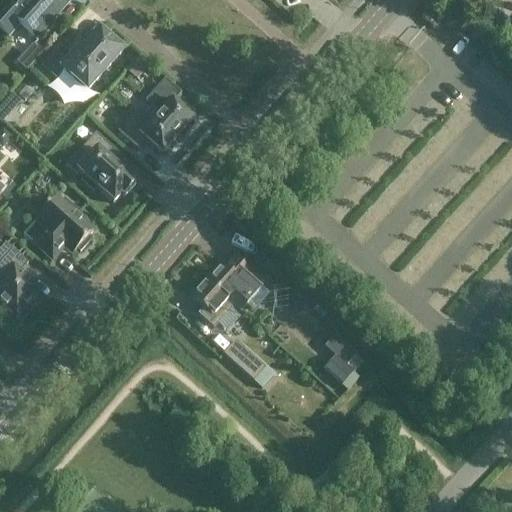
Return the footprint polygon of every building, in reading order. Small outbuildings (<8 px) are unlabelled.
[(8,0),(0,9),(0,31),(9,39),(20,26),(35,40),(67,5),(60,0),(8,0)] [(122,54),(117,49),(118,48),(106,37),(105,39),(100,34),(79,57),(76,55),(72,60),(60,49),(43,68),(56,80),(63,71),(71,79),(70,81),(80,90),(82,88),(87,92),(122,54)] [(178,109),(172,104),(180,94),(170,86),(151,108),(161,116),(152,126),(137,112),(118,134),(139,153),(147,144),(162,157),(181,135),(184,138),(194,126),(191,124),(193,122),(190,120),(193,117),(180,106),(178,109)] [(454,114),(458,110),(453,106),(450,110),(454,114)] [(135,186),(106,160),(114,151),(96,135),(81,152),(90,160),(78,173),(84,178),(81,181),(94,193),(97,190),(113,205),(121,196),(124,199),(135,186)] [(80,253),(91,241),(88,238),(93,232),(74,215),(76,212),(64,201),(61,204),(56,199),(35,223),(45,232),(33,245),(52,262),(67,246),(75,253),(77,250),(80,253)] [(16,319),(40,292),(20,274),(28,265),(5,245),(0,250),(0,279),(1,281),(0,282),(0,309),(2,312),(5,309),(16,319)] [(218,267),(203,284),(229,307),(237,315),(252,299),(218,267)] [(229,307),(203,284),(189,300),(202,312),(197,318),(211,331),(229,312),(227,310),(229,307)] [(223,356),(253,382),(265,369),(235,342),(223,356)] [(354,374),(349,369),(335,357),(322,371),(341,388),(354,374)]
